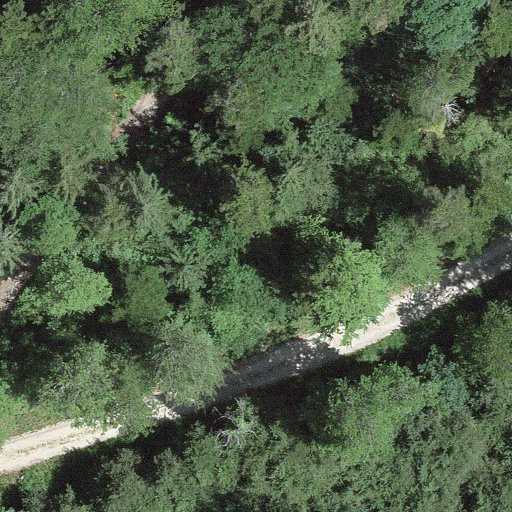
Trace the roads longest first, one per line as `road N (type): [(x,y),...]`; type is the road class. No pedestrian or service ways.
road 1 (track): [(0,462),(355,345),(511,250)]
road 2 (track): [(203,0),(0,293)]
